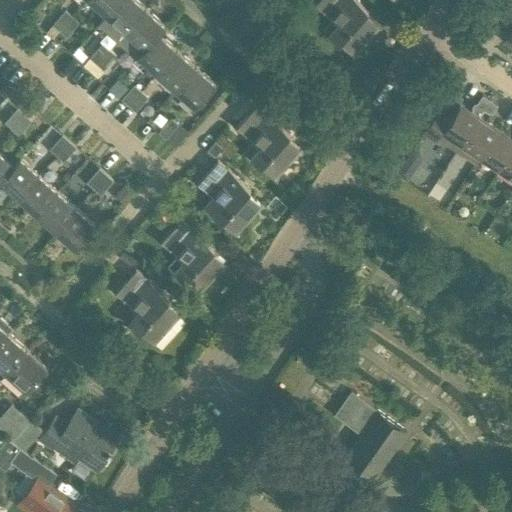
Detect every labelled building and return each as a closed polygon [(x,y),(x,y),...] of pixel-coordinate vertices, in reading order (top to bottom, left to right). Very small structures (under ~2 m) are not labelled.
[(90,0),(106,14),(118,0),(90,0)] [(125,31),(146,8),(136,0),(118,0),(106,14),(125,31)] [(356,57),(381,28),(364,13),(368,9),(358,0),(317,0),(315,3),(330,17),(321,26),(356,57)] [(144,48),(158,32),(157,32),(164,24),(146,8),(125,31),(143,47),(144,48)] [(52,38),(53,37),(59,30),(72,15),(65,9),(45,32),(52,38)] [(66,36),(79,21),(72,15),(59,30),(66,36)] [(511,23),(503,36),(511,42),(511,23)] [(176,49),(158,32),(144,48),(143,47),(137,55),(156,72),(176,49)] [(97,63),(109,49),(102,43),(89,57),(97,63)] [(103,69),(116,55),(109,49),(97,63),(103,69)] [(174,88),(195,65),(176,49),(156,72),(174,88)] [(194,106),(214,82),(195,65),(174,88),(194,106)] [(127,104),(140,90),(134,84),(121,98),(127,104)] [(135,110),(148,96),(140,90),(127,104),(135,110)] [(483,109),(490,99),(482,94),(477,101),(478,105),(476,107),(472,107),(471,109),(460,101),(451,114),(441,106),(424,132),(435,140),(438,136),(457,148),(480,114),(483,109)] [(490,99),(483,109),(489,112),(493,111),(498,104),(490,99)] [(257,103),(236,126),(254,141),(245,151),(278,180),(303,152),(286,136),(290,132),(257,103)] [(12,128),(24,114),(17,107),(4,121),(12,128)] [(18,134),(31,120),(24,114),(12,128),(18,134)] [(499,127),(480,114),(457,148),(476,161),(480,155),(481,155),(499,127)] [(165,138),(178,123),(171,117),(158,132),(165,138)] [(499,167),(511,147),(511,135),(499,127),(481,155),(499,167)] [(215,140),(223,147),(232,155),(239,147),(222,132),(215,140)] [(56,154),(68,140),(62,134),(50,148),(56,154)] [(63,161),(76,147),(68,140),(56,154),(63,161)] [(215,156),(223,147),(215,140),(207,149),(215,156)] [(419,151),(413,147),(406,157),(417,165),(420,159),(419,151)] [(511,147),(499,167),(511,176),(511,147)] [(0,179),(13,165),(0,153),(0,179)] [(38,174),(20,157),(13,165),(0,179),(0,181),(18,197),(38,174)] [(238,237),(264,208),(247,193),(250,188),(217,158),(196,182),(219,203),(211,212),(238,237)] [(93,187),(106,173),(99,167),(86,181),(93,187)] [(100,194),(113,180),(106,173),(93,187),(100,194)] [(36,214),(57,190),(38,174),(18,197),(36,214)] [(126,202),(132,195),(123,187),(117,194),(126,202)] [(55,230),(76,207),(57,190),(36,214),(55,230)] [(74,247),(95,224),(76,207),(55,230),(74,247)] [(202,295),(227,266),(210,251),(213,247),(180,218),(160,241),(184,262),(175,271),(202,295)] [(130,265),(139,255),(127,245),(118,255),(130,265)] [(156,346),(182,318),(164,302),(168,298),(135,269),(115,292),(138,313),(129,322),(156,346)] [(0,367),(5,372),(26,348),(8,332),(0,340),(0,367)] [(25,389),(46,365),(26,348),(5,372),(25,389)] [(373,475),(406,430),(350,390),(334,414),(360,433),(344,454),(373,475)] [(19,410),(11,403),(0,416),(0,426),(13,438),(29,418),(28,418),(30,416),(21,408),(19,410)] [(118,435),(78,408),(67,423),(56,415),(39,439),(73,463),(78,456),(95,468),(118,435)] [(23,449),(41,429),(29,418),(13,438),(12,439),(23,449)] [(6,439),(0,446),(0,466),(5,470),(11,462),(35,479),(37,476),(48,483),(56,473),(32,456),(31,457),(6,439)] [(36,511),(70,511),(77,503),(48,483),(37,476),(35,479),(20,500),(36,511)]
